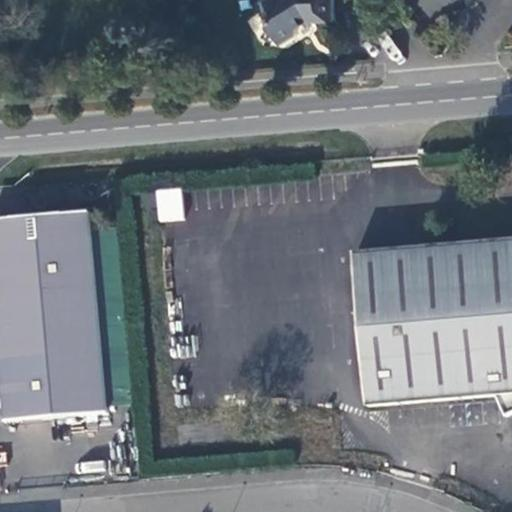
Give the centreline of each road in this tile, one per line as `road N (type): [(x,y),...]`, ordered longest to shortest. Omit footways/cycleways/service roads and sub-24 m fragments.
road 1 (tertiary): [(511,93),(0,137)]
road 2 (unclassified): [(115,511),(308,495),(405,511)]
